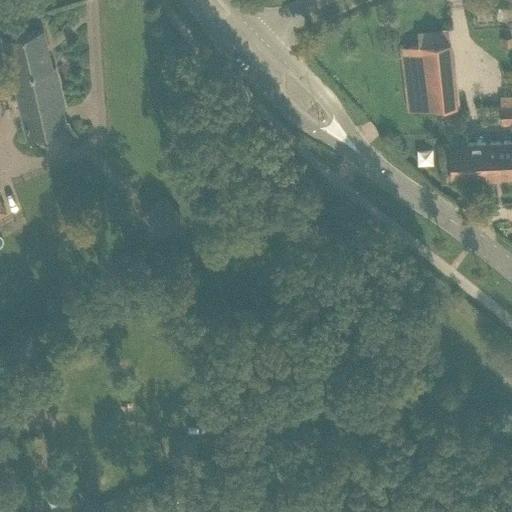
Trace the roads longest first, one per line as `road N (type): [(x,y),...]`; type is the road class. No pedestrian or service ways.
road 1 (track): [(229,511),(238,347),(273,204),(303,152)]
road 2 (tertiary): [(511,270),(358,153)]
road 3 (tertiary): [(230,52),(305,128),(358,153)]
road 4 (tertiary): [(358,153),(334,105),(259,32)]
